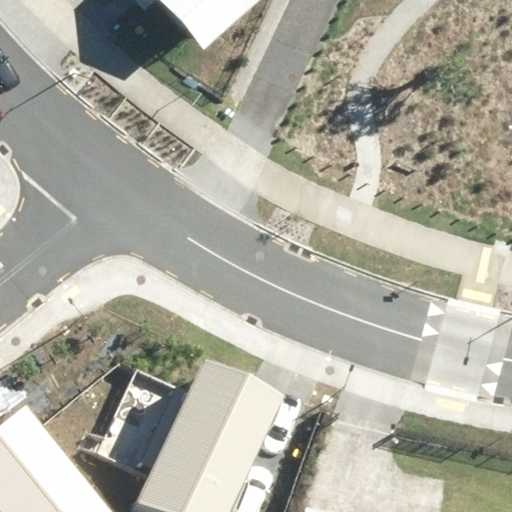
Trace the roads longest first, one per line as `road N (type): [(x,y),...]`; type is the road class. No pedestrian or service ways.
road 1 (residential): [(119,184),(195,239),(324,303),(511,356)]
road 2 (residential): [(0,282),(119,184)]
road 3 (residential): [(0,87),(119,184)]
